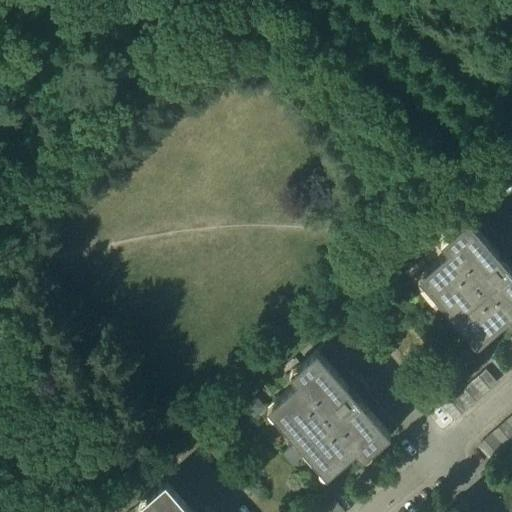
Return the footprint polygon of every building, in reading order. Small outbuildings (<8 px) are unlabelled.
[(500,185),(508,179),(502,171),(494,177),(500,185)] [(511,322),(511,255),(475,213),(437,246),(444,254),(419,275),(479,343),(508,318),(511,322)] [(364,457),(379,444),(397,428),(324,344),(286,377),(293,385),(269,406),(328,475),(357,449),(364,457)] [(292,445),(283,453),(293,465),(302,457),(292,445)] [(205,511),(173,475),(135,508),(138,511),(205,511)] [(470,511),(461,501),(448,511),(470,511)]
